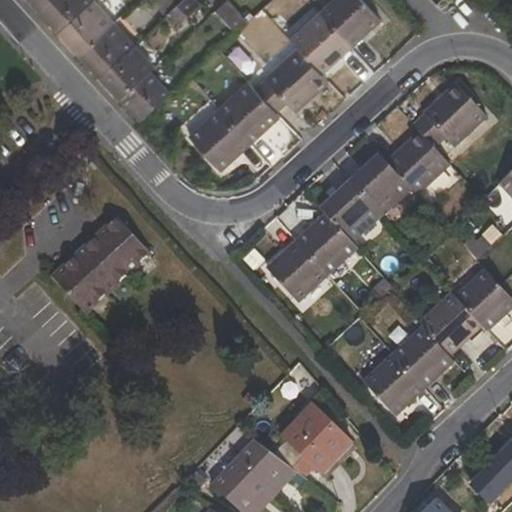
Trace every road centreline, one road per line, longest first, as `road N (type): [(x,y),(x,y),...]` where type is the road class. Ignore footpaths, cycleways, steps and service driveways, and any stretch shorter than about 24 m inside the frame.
road 1 (residential): [(94,109),(188,210),(226,214),(260,203),(425,56),(460,46),(488,50),(511,68)]
road 2 (residential): [(511,378),(440,443),(388,511)]
road 3 (residential): [(0,6),(94,109)]
road 4 (residential): [(0,192),(94,109)]
